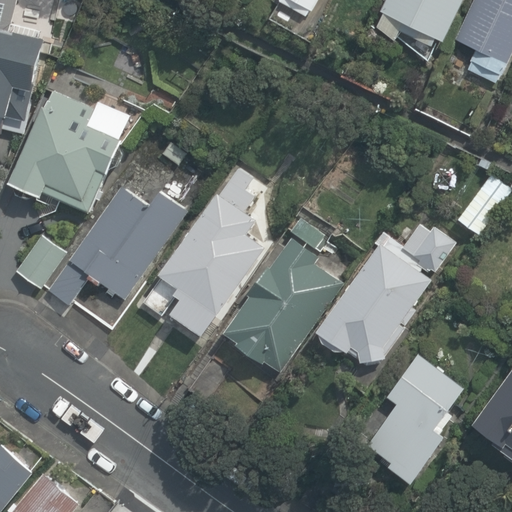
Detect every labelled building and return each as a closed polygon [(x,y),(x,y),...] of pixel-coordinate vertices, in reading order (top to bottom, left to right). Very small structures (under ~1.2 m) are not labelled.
[(317,0),(291,0),(311,11),(317,0)] [(461,0),(383,0),(378,11),(441,42),(461,0)] [(511,49),(511,0),(475,0),(456,40),(475,49),(465,69),(495,84),(511,49)] [(44,37),(0,26),(0,114),(6,116),(13,86),(31,91),(44,37)] [(93,108),(51,88),(5,184),(38,200),(46,184),(81,201),(97,170),(105,174),(120,143),(84,126),(93,108)] [(150,207),(120,185),(66,259),(124,300),(189,210),(162,190),(150,207)] [(257,218),(216,189),(155,275),(176,289),(173,294),(181,300),(171,314),(201,335),(263,248),(245,235),(257,218)] [(499,205),(485,194),(472,212),(486,222),(499,205)] [(430,231),(421,224),(403,249),(436,271),(456,242),(433,226),(430,231)] [(320,256),(292,237),(225,332),(237,341),(232,349),(261,369),(266,362),(279,371),(341,282),(315,264),(320,256)] [(430,279),(377,243),(315,333),(345,354),(350,346),(357,350),(359,363),(386,358),(382,349),(430,279)] [(465,388),(418,353),(386,395),(399,405),(369,445),(391,461),(387,466),(409,483),(457,419),(447,411),(465,388)] [(511,367),(468,425),(500,449),(505,443),(511,448),(511,367)] [(0,506),(32,467),(0,441),(0,506)] [(69,511),(80,499),(43,469),(6,511),(69,511)]
